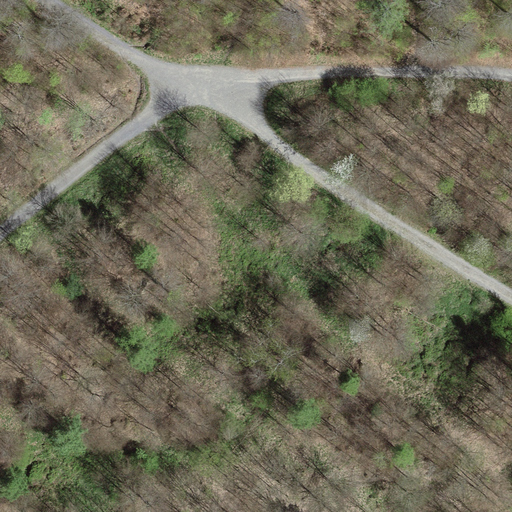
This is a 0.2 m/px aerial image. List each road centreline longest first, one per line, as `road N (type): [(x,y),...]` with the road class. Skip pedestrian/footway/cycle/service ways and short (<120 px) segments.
road 1 (track): [(185,86),(511,298)]
road 2 (track): [(185,86),(348,70),(511,78)]
road 3 (track): [(185,86),(0,236)]
road 4 (track): [(41,0),(185,86)]
